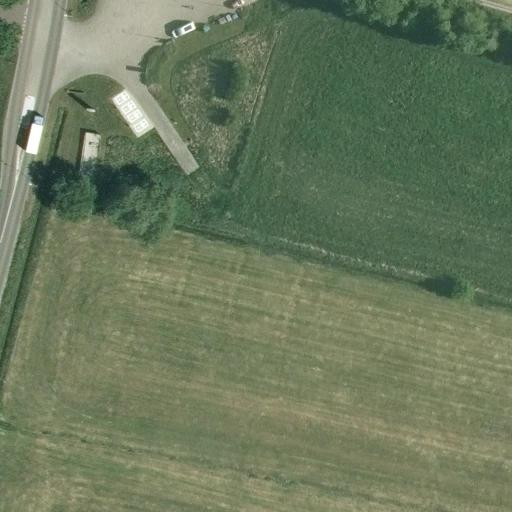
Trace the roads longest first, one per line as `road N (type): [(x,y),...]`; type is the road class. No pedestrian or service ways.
road 1 (secondary): [(11,187),(36,119),(54,18)]
road 2 (secondary): [(31,15),(10,120),(11,187)]
